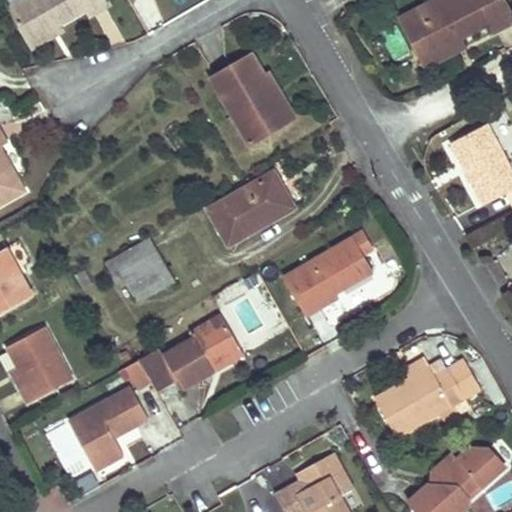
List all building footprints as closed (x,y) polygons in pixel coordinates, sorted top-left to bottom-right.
[(112,6),(108,0),(27,0),(12,9),(32,44),(61,28),(93,9),(96,16),(112,6)] [(511,22),(511,12),(505,0),(437,0),(405,17),(423,52),(458,33),(462,39),(493,23),(497,31),(511,22)] [(61,28),(32,44),(35,50),(64,34),(61,28)] [(458,33),(423,52),(430,65),(465,47),(462,39),(458,33)] [(266,73),(254,52),(213,75),(252,143),(279,127),(262,97),(276,89),(266,73)] [(276,89),(280,87),(271,70),(266,73),(276,89)] [(297,116),(280,87),(276,89),(262,97),(279,127),(297,116)] [(511,165),(487,117),(446,138),(479,204),(511,186),(511,165)] [(2,147),(8,142),(0,126),(0,205),(26,191),(2,147)] [(296,208),(275,173),(211,210),(232,245),(296,208)] [(338,293),(375,272),(354,237),(285,277),(308,317),(341,299),(338,293)] [(33,261),(21,239),(8,246),(0,249),(0,314),(35,296),(20,267),(33,261)] [(177,283),(158,252),(122,273),(141,304),(177,283)] [(268,324),(283,315),(266,288),(251,297),(268,324)] [(242,348),(223,316),(195,333),(197,338),(166,355),(181,381),(187,391),(218,373),(213,364),(242,348)] [(76,380),(48,327),(10,347),(21,368),(30,385),(22,390),(31,405),(76,380)] [(150,345),(146,337),(136,343),(140,350),(150,345)] [(242,348),(213,364),(218,373),(247,357),(242,348)] [(181,381),(166,355),(145,367),(155,384),(160,393),(181,381)] [(430,365),(426,356),(409,366),(414,374),(430,365)] [(489,372),(479,356),(471,359),(481,377),(489,372)] [(482,388),(464,358),(435,374),(430,365),(414,374),(375,396),(397,436),(482,388)] [(145,367),(142,362),(129,370),(142,392),(155,384),(145,367)] [(30,385),(21,368),(13,372),(22,390),(30,385)] [(128,457),(118,439),(152,420),(135,388),(73,421),(101,471),(128,457)] [(487,464),(489,450),(472,448),(462,458),(456,452),(433,472),(439,479),(439,484),(432,484),(422,492),(428,499),(416,509),(418,511),(464,511),(468,508),(469,503),(465,498),(478,487),(481,491),(498,476),(487,464)] [(506,469),(489,450),(487,464),(498,476),(506,469)] [(332,476),(338,472),(345,468),(336,451),(299,472),(309,488),(300,494),(310,511),(351,511),(347,503),(332,476)] [(354,499),(338,472),(332,476),(347,503),(354,499)] [(410,504),(416,509),(428,499),(422,492),(410,504)]
